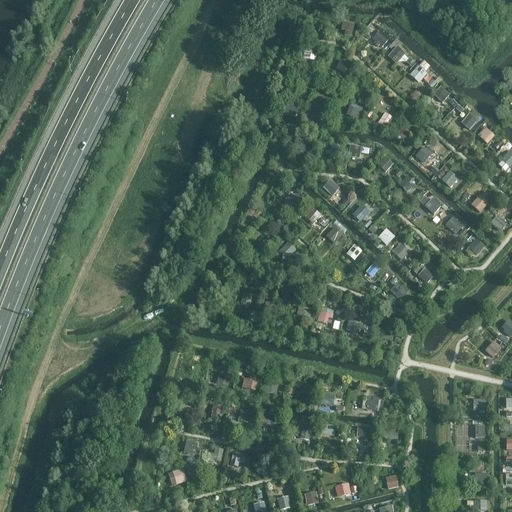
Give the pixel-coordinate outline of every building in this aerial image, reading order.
[(345,22),(344,36),(353,37),(354,23),(345,22)] [(389,39),(382,31),(372,40),(379,48),(389,39)] [(304,52),(304,60),(317,60),(318,52),(304,52)] [(348,65),(340,61),(334,71),(343,75),(348,65)] [(414,83),(422,74),(413,66),(405,74),(414,83)] [(444,88),(432,100),(439,107),(451,95),(444,88)] [(280,102),(280,110),(298,110),(298,102),(280,102)] [(360,119),(363,107),(351,104),(348,116),(360,119)] [(391,117),(383,112),(378,120),(386,126),(391,117)] [(467,114),(458,124),(468,133),(477,124),(467,114)] [(488,145),(496,136),(486,127),(479,136),(488,145)] [(406,128),(397,136),(401,142),(411,134),(406,128)] [(365,141),(362,152),(377,156),(380,145),(365,141)] [(348,157),(361,158),(361,145),(349,145),(348,157)] [(413,155),(419,164),(428,157),(422,149),(413,155)] [(511,153),(507,149),(497,159),(508,169),(511,165),(511,153)] [(374,167),(389,180),(393,175),(388,171),(393,166),(383,157),(374,167)] [(442,181),(451,188),(459,178),(450,171),(442,181)] [(401,186),(409,192),(416,183),(409,177),(401,186)] [(325,180),(319,187),(331,197),(337,190),(325,180)] [(297,194),(289,201),(297,210),(305,202),(297,194)] [(480,195),(471,204),(481,213),(489,204),(480,195)] [(428,197),(421,204),(434,216),(441,209),(428,197)] [(353,214),(361,223),(371,213),(362,205),(353,214)] [(307,207),(300,216),(312,226),(319,217),(307,207)] [(447,224),(457,214),(450,207),(446,212),(449,215),(443,221),(447,224)] [(437,215),(442,220),(448,215),(443,210),(437,215)] [(446,225),(461,239),(471,228),(457,214),(446,225)] [(497,217),(488,227),(497,235),(507,225),(497,217)] [(326,235),(335,244),(344,235),(335,227),(326,235)] [(387,228),(379,238),(388,246),(396,236),(387,228)] [(473,240),(464,251),(474,259),(483,248),(473,240)] [(279,252),(287,260),(297,249),(289,242),(279,252)] [(351,245),(341,255),(350,263),(359,254),(351,245)] [(372,277),(380,269),(374,263),(366,271),(372,277)] [(424,267),(416,274),(425,283),(432,276),(424,267)] [(242,291),(241,305),(251,305),(252,292),(242,291)] [(298,308),(297,317),(314,320),(316,311),(298,308)] [(321,313),(318,325),(329,328),(332,316),(321,313)] [(350,320),(347,330),(359,334),(362,323),(350,320)] [(511,329),(503,321),(494,331),(504,340),(511,330),(511,329)] [(382,328),(379,340),(389,342),(392,330),(382,328)] [(493,358),(503,348),(494,340),(485,350),(493,358)] [(231,375),(219,372),(217,382),(228,385),(231,375)] [(278,384),(265,381),(263,391),(275,395),(278,384)] [(175,394),(172,403),(187,408),(190,400),(175,394)] [(321,395),(321,404),(335,404),(335,394),(321,395)] [(483,400),(468,400),(469,418),(484,418),(483,400)] [(358,401),(358,410),(376,410),(376,401),(358,401)] [(244,411),(241,423),(251,426),(255,413),(244,411)] [(313,426),(303,424),(300,437),(310,439),(313,426)] [(485,439),(486,426),(476,425),(476,438),(485,439)] [(394,428),(377,431),(378,441),(395,439),(394,428)] [(185,443),(184,454),(196,456),(198,444),(185,443)] [(213,447),(210,463),(222,465),(224,449),(213,447)] [(229,452),(227,463),(240,465),(241,453),(229,452)] [(178,469),(168,474),(174,484),(183,479),(178,469)] [(480,473),(468,473),(469,483),(480,482),(480,473)] [(386,478),(389,490),(400,487),(396,475),(386,478)] [(329,486),(332,498),(349,495),(347,482),(329,486)] [(323,488),(316,490),(318,496),(325,493),(323,488)] [(317,492),(305,494),(307,506),(319,504),(317,492)] [(277,495),(277,505),(289,504),(289,495),(277,495)] [(488,511),(487,500),(468,501),(468,511),(488,511)] [(255,504),(255,511),(267,511),(265,502),(255,504)]
